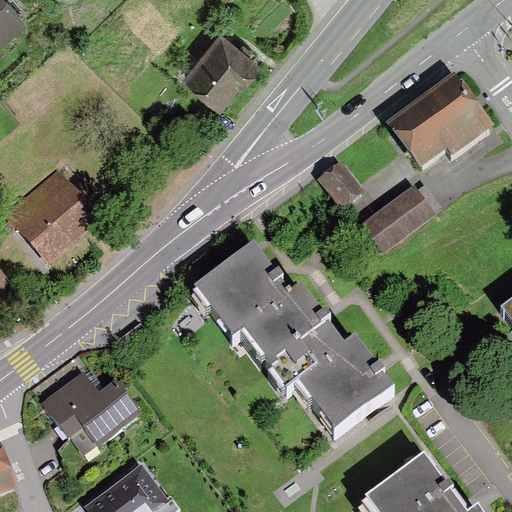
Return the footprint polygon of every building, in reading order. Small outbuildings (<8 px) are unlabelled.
[(0,0),(0,41),(27,17),(11,0),(0,0)] [(203,51),(184,75),(221,105),(239,83),(241,85),(261,60),(221,28),(203,51)] [(496,127),(457,74),(388,124),(422,170),(448,151),(454,158),(496,127)] [(341,161),(319,177),(343,210),(365,193),(341,161)] [(5,217),(49,267),(102,221),(58,171),(5,217)] [(416,185),(362,225),(384,254),(437,215),(435,212),(442,207),(426,184),(419,189),(416,185)] [(277,276),(255,245),(194,290),(197,293),(194,296),(208,314),(211,311),(234,342),(241,337),(262,365),(266,363),(273,373),(269,376),(283,394),(286,392),(288,393),(294,388),(309,408),(313,405),(335,435),(394,392),(383,377),(386,375),(383,371),(381,368),(378,370),(356,339),(345,347),(328,324),(331,322),(328,318),(326,315),(324,317),(302,287),(291,295),(282,283),(284,281),(282,278),(279,274),(277,276)] [(0,304),(15,291),(0,273),(0,304)] [(511,302),(501,311),(505,316),(506,315),(511,323),(511,302)] [(146,333),(141,325),(121,340),(127,347),(146,333)] [(84,374),(42,405),(70,442),(85,431),(99,450),(143,417),(116,382),(100,395),(93,385),(84,374)] [(0,497),(18,491),(0,443),(0,497)] [(446,488),(424,458),(365,500),(367,504),(363,507),(366,511),(480,511),(478,510),(474,511),(463,511),(451,494),(454,492),(452,489),(450,485),(446,488)] [(110,491),(85,509),(86,511),(160,511),(170,505),(168,502),(142,467),(110,491)] [(179,511),(171,499),(168,502),(170,505),(160,511),(179,511)]
